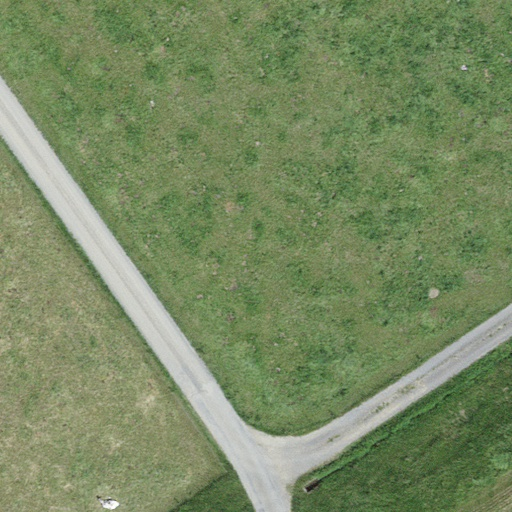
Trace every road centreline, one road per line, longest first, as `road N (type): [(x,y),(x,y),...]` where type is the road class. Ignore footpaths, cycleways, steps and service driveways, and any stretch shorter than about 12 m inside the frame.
road 1 (track): [(268,511),(249,448),(0,78)]
road 2 (track): [(511,274),(249,448)]
